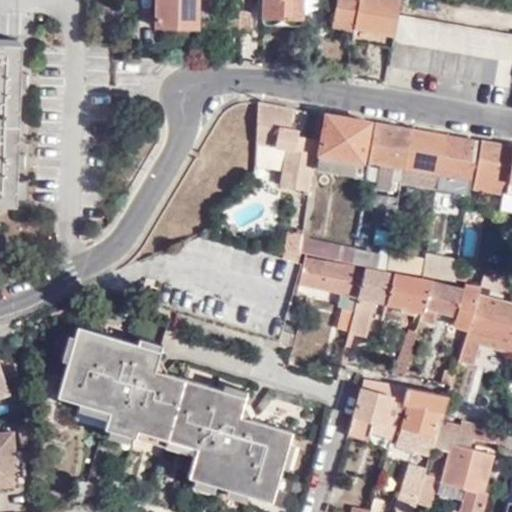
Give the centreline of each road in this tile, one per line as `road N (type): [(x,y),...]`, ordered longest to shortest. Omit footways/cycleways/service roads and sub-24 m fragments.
road 1 (residential): [(511,127),(227,76),(187,83),(184,135),(117,247),(0,302)]
road 2 (unknown): [(63,0),(73,22),(72,219)]
road 3 (residential): [(298,367),(292,511)]
